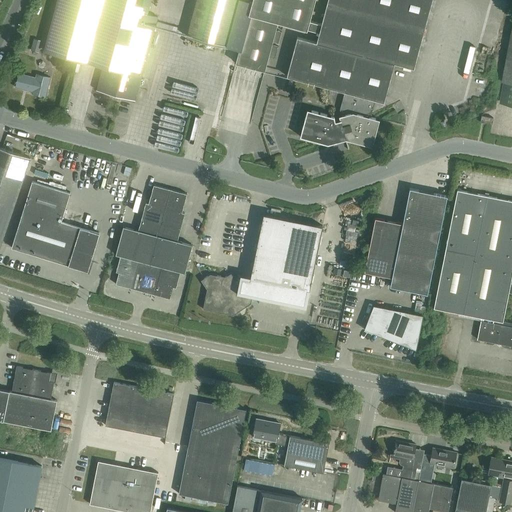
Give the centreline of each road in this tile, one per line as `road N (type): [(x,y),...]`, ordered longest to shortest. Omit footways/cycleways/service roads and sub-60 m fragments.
road 1 (unclassified): [(0,116),(307,202),(467,141),(511,151)]
road 2 (tertiary): [(372,382),(100,323)]
road 3 (unclassified): [(57,511),(100,323)]
road 4 (unclassified): [(511,446),(365,418)]
road 5 (tertiary): [(511,408),(372,382)]
